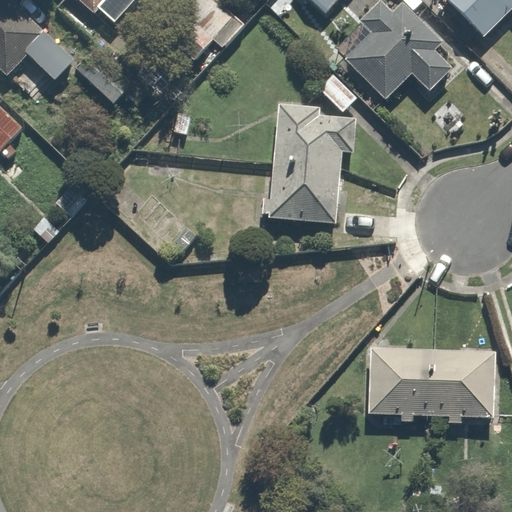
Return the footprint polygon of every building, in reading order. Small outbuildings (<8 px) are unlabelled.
[(31,0),(0,0),(0,72),(7,79),(26,59),(55,87),(87,53),(31,0)] [(75,0),(93,16),(106,0),(75,0)] [(242,24),(215,0),(188,0),(176,14),(191,27),(181,38),(208,62),(242,24)] [(307,0),(320,12),(331,0),(307,0)] [(370,35),(342,61),(384,105),(411,79),(428,97),(455,72),(437,52),(442,47),(403,5),(392,16),(377,0),(356,20),(370,35)] [(511,0),(442,0),(481,40),(511,11),(511,10),(511,0)] [(98,47),(76,68),(121,116),(143,95),(98,47)] [(335,74),(318,90),(340,114),(358,97),(335,74)] [(0,104),(0,158),(1,159),(27,130),(0,104)] [(322,110),(278,106),(271,198),(262,198),(260,220),(336,225),(341,151),(355,153),(357,121),(321,118),(322,110)] [(195,116),(177,110),(170,135),(188,141),(195,116)] [(69,186),(52,205),(71,222),(88,203),(69,186)] [(42,216),(28,231),(46,247),(60,232),(42,216)] [(369,349),(367,420),(495,423),(496,352),(369,349)]
